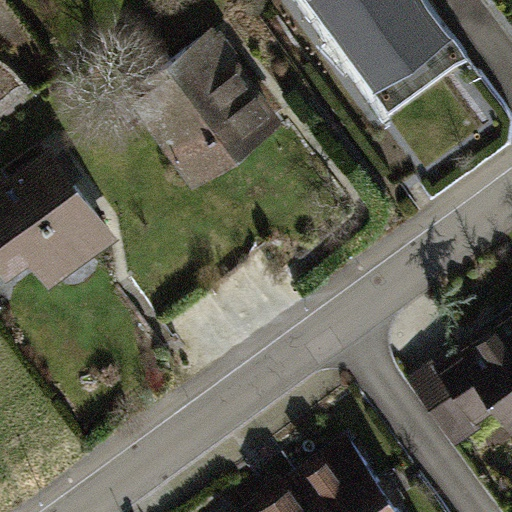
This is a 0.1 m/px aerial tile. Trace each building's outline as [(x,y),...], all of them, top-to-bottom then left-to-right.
[(435,0),(310,0),(373,89),(457,30),(435,0)] [(215,18),(118,81),(187,185),(283,121),(215,18)] [(53,140),(0,177),(0,263),(7,273),(31,256),(50,283),(119,235),(53,140)] [(511,304),(443,354),(511,450),(511,304)] [(420,511),(368,438),(265,511),(420,511)]
